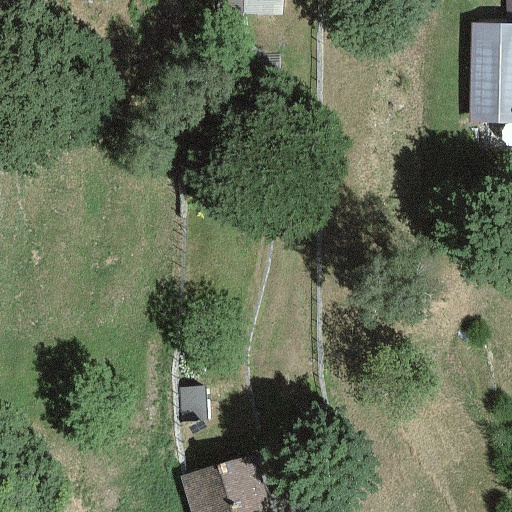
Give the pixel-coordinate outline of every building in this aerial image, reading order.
[(218,0),(218,9),(287,10),(287,0),(218,0)] [(511,17),(473,17),(473,118),(511,118),(511,17)] [(178,115),(181,176),(222,174),(219,113),(178,115)] [(180,385),(182,419),(211,418),(210,407),(200,408),(199,393),(210,393),(209,384),(180,385)] [(184,471),(196,511),(279,511),(261,449),(184,471)]
